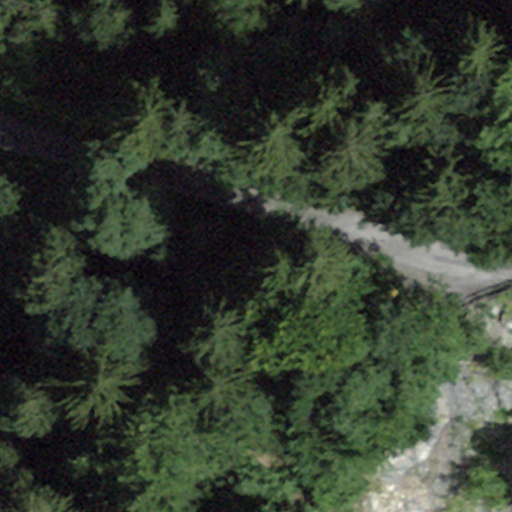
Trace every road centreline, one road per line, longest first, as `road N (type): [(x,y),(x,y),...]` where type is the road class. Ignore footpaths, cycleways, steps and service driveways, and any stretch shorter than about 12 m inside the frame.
road 1 (track): [(0,136),(406,271),(511,264)]
road 2 (track): [(0,61),(55,76),(188,69),(421,0)]
